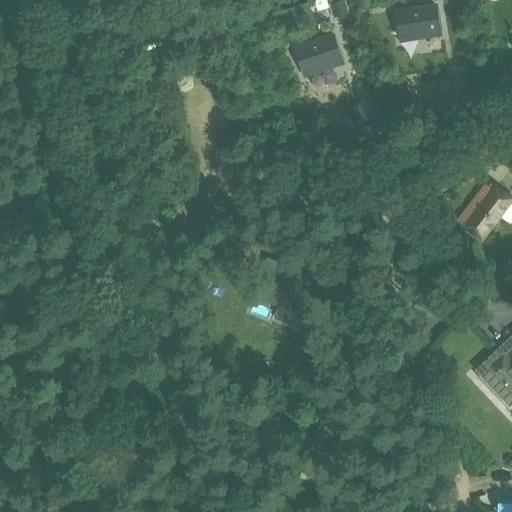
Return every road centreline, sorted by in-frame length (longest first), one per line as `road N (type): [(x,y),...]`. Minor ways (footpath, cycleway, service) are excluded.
road 1 (unclassified): [(205,511),(65,0)]
road 2 (track): [(0,310),(138,264)]
